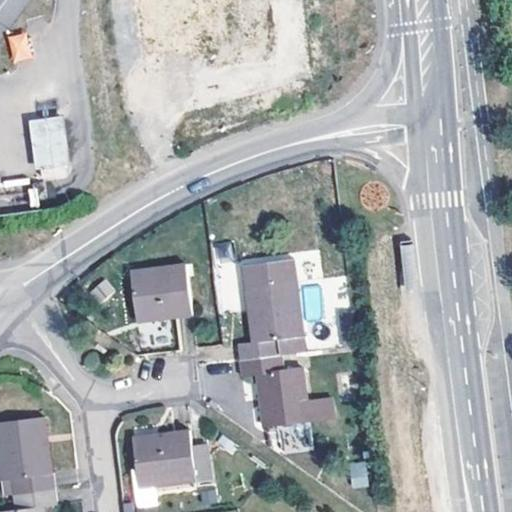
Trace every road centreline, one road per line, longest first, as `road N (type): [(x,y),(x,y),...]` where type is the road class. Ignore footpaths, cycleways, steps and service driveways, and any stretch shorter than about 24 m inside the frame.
road 1 (secondary): [(479,511),(435,146),(418,125)]
road 2 (secondary): [(493,511),(448,123)]
road 3 (unclassified): [(7,304),(26,282),(170,192),(316,138)]
road 4 (secondary): [(427,203),(460,511)]
road 5 (secondary): [(387,0),(386,63),(373,94),(316,138)]
road 6 (secondary): [(316,138),(369,152),(427,203)]
road 7 (residential): [(91,400),(24,310),(7,304)]
road 8 (secondary): [(406,0),(418,125)]
road 9 (secondary): [(448,123),(435,0)]
